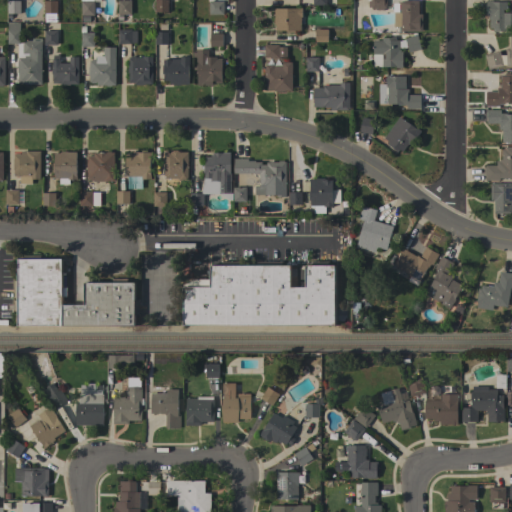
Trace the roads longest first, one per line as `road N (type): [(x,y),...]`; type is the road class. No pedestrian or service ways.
road 1 (residential): [(497,242),(448,223),(388,177),(312,138),(242,122),(0,121)]
road 2 (residential): [(338,241),(134,242),(107,252),(61,234)]
road 3 (residential): [(448,223),(455,0)]
road 4 (residential): [(240,463),(83,464)]
road 5 (residential): [(242,122),(239,0)]
